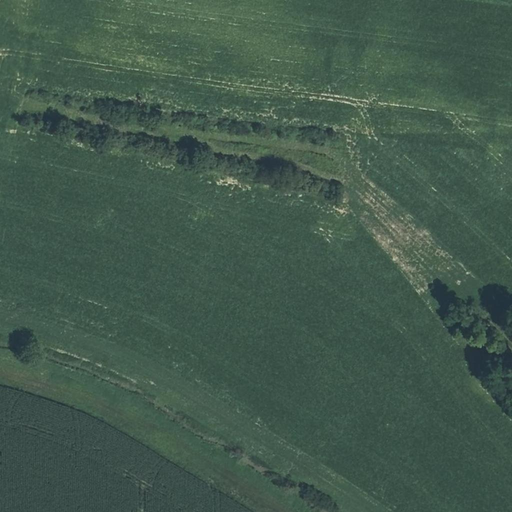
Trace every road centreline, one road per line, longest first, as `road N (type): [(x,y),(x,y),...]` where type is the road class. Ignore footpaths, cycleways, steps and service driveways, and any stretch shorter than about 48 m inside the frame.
road 1 (track): [(0,328),(107,360),(154,384),(353,511)]
road 2 (track): [(0,368),(59,385),(164,434),(281,511)]
